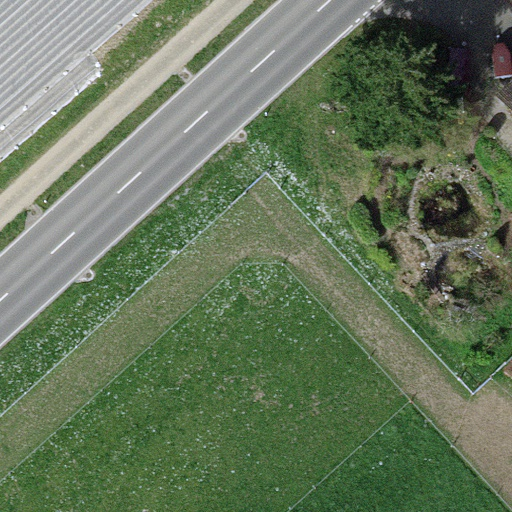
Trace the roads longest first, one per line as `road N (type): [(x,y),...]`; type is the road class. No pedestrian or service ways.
road 1 (secondary): [(0,301),(329,0)]
road 2 (track): [(0,227),(243,0)]
